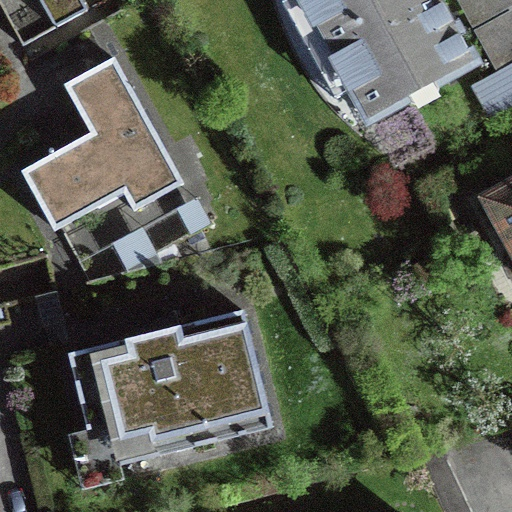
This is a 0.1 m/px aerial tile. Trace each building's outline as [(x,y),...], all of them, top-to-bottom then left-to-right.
[(81,0),(0,0),(0,5),(22,46),(87,10),(81,0)] [(285,0),(281,2),(334,98),(351,88),(368,119),(474,62),(439,0),(285,0)] [(511,0),(456,0),(496,72),(511,63),(511,0)] [(133,211),(183,183),(114,58),(64,85),(90,133),(21,171),(54,231),(123,192),(133,211)] [(511,101),(511,66),(475,86),(490,114),(511,101)] [(511,185),(486,199),(511,245),(511,185)] [(110,423),(120,465),(272,427),(243,310),(68,354),(87,429),(110,423)]
